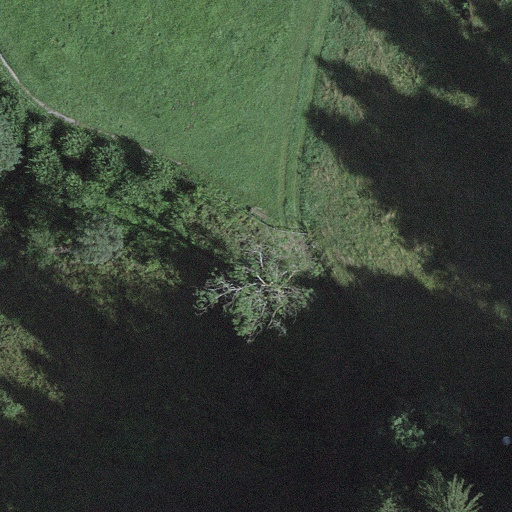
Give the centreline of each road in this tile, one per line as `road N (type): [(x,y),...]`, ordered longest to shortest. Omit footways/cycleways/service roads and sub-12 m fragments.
road 1 (track): [(292,225),(299,267),(353,406),(354,436),(339,462),(306,486),(118,511)]
road 2 (track): [(292,225),(292,164),(324,0)]
